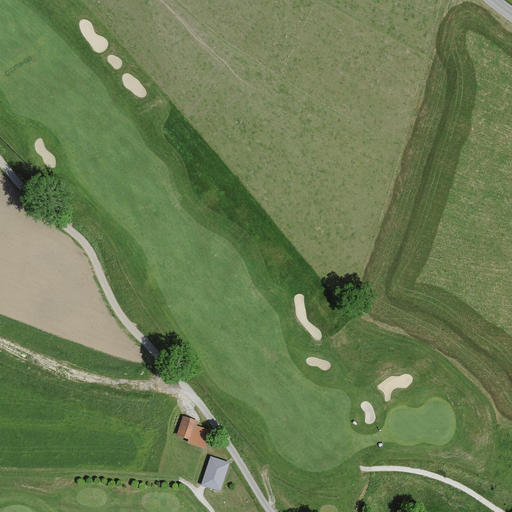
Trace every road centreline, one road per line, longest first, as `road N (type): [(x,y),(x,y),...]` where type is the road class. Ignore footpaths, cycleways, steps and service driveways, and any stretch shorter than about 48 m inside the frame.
road 1 (unclassified): [(269,511),(195,396),(115,308),(82,239),(0,160)]
road 2 (track): [(503,511),(447,479),(361,468)]
